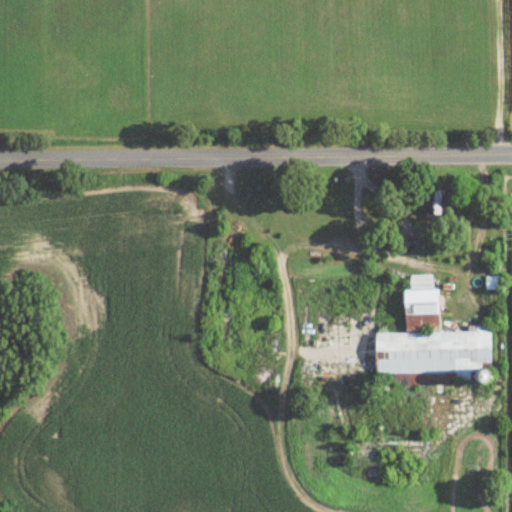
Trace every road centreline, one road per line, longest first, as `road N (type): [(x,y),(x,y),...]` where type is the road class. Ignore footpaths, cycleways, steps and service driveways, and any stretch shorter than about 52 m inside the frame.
road 1 (tertiary): [(0,158),(511,152)]
road 2 (track): [(497,153),(497,0)]
